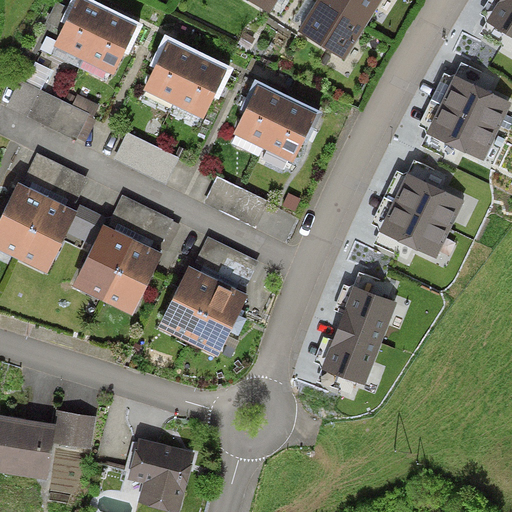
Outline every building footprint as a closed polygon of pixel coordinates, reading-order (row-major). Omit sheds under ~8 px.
[(56,47),(83,60),(107,11),(84,0),(76,0),(72,9),(62,29),(56,40),(54,46),(55,46),(56,47)] [(278,0),(248,0),(270,13),(273,8),(278,0)] [(280,13),(288,0),(278,0),(273,8),(280,13)] [(301,26),(315,2),(311,0),(305,0),(292,21),(301,26)] [(345,61),(364,29),(317,0),(316,0),(315,2),(301,26),(297,31),(345,61)] [(317,0),(364,29),(382,0),(317,0)] [(485,17),(486,21),(499,0),(488,0),(480,15),(485,17)] [(511,37),(511,0),(499,0),(486,21),(511,37)] [(72,9),(56,1),(46,22),(62,29),(72,9)] [(107,11),(83,60),(111,73),(113,75),(137,26),(107,11)] [(54,46),(56,40),(47,36),(40,49),(51,54),(55,46),(54,46)] [(146,91),(173,104),(197,55),(168,41),(144,90),(146,91)] [(83,60),(56,47),(52,54),(79,68),(83,60)] [(197,55),(173,104),(200,117),(203,119),(227,70),(197,55)] [(83,60),(79,68),(107,81),(111,73),(83,60)] [(52,70),(35,61),(25,82),(40,90),(41,90),(52,70)] [(441,104),(455,75),(451,76),(444,73),(432,100),(441,104)] [(455,75),(441,104),(498,132),(511,103),(455,75)] [(236,135),(263,148),(287,99),(257,85),(233,134),(236,135)] [(41,90),(40,90),(27,116),(52,128),(64,102),(41,90)] [(142,100),(169,113),(173,104),(146,91),(142,100)] [(78,94),(72,105),(89,113),(88,116),(93,118),(100,105),(78,94)] [(287,99),(263,148),(267,150),(288,160),(293,163),(317,114),(287,99)] [(425,128),(427,133),(441,104),(432,100),(419,126),(425,128)] [(72,105),(64,102),(52,128),(76,139),(77,138),(88,116),(89,113),(72,105)] [(200,117),(173,104),(169,113),(196,125),(200,117)] [(483,161),(498,132),(441,104),(427,133),(483,161)] [(96,120),(93,118),(88,116),(77,138),(86,142),(96,120)] [(153,145),(128,132),(114,158),(140,171),(153,145)] [(263,148),(236,135),(232,143),(259,156),(263,148)] [(180,159),(153,145),(140,171),(167,185),(180,159)] [(288,160),(267,150),(263,159),(284,169),(288,160)] [(37,153),(22,184),(48,197),(64,166),(37,153)] [(89,178),(64,166),(48,197),(73,210),(89,178)] [(384,197),(393,202),(408,173),(403,174),(398,171),(384,197)] [(408,173),(393,202),(450,230),(465,201),(408,173)] [(243,188),(218,176),(205,203),(230,215),(243,188)] [(0,222),(0,251),(18,260),(48,197),(22,184),(19,183),(0,222)] [(269,200),(243,188),(230,215),(256,227),(269,200)] [(301,198),(288,193),(283,206),(295,211),(301,198)] [(148,207),(123,195),(108,226),(133,239),(148,207)] [(73,210),(48,197),(18,260),(47,274),(64,241),(78,212),(73,210)] [(379,231),(393,202),(384,197),(372,224),(378,227),(379,231)] [(436,259),(450,230),(393,202),(379,231),(436,259)] [(106,216),(81,205),(78,212),(64,241),(89,253),(103,224),(106,216)] [(174,219),(148,207),(133,239),(159,251),(174,219)] [(73,286),(103,301),(133,239),(108,226),(103,224),(89,253),(86,259),(73,286)] [(208,236),(193,268),(218,280),(233,249),(208,236)] [(159,251),(133,239),(103,301),(133,315),(163,253),(159,251)] [(259,261),(233,249),(218,280),(244,293),(259,261)] [(158,328),(188,342),(218,280),(193,268),(188,266),(158,328)] [(244,293),(218,280),(188,342),(218,357),(248,295),(244,293)] [(334,310),(343,313),(354,286),(350,287),(344,284),(334,310)] [(343,313),(337,328),(381,345),(397,303),(354,286),(343,313)] [(365,385),(381,345),(337,328),(333,340),(322,368),(365,385)] [(333,340),(324,336),(314,362),(320,364),(322,368),(333,340)] [(91,449),(96,416),(56,410),(54,423),(56,424),(53,444),(91,449)] [(54,423),(0,415),(0,472),(47,480),(53,444),(56,424),(54,423)] [(179,511),(195,453),(138,438),(127,480),(143,484),(138,503),(171,511),(179,511)]
